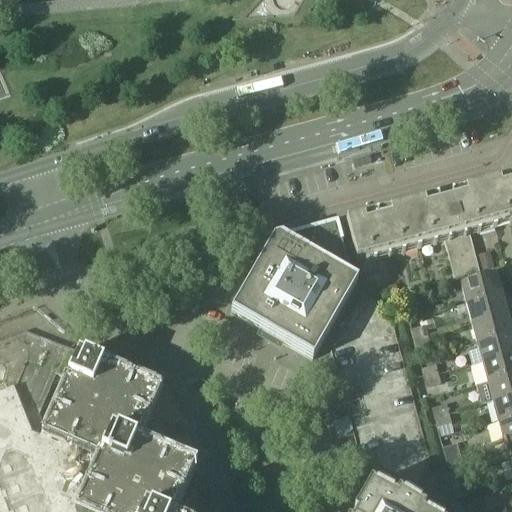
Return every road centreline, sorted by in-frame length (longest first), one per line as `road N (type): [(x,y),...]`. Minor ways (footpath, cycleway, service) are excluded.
road 1 (tertiary): [(43,222),(460,97),(506,57)]
road 2 (tertiary): [(464,17),(399,64),(27,172)]
road 3 (residential): [(328,511),(331,493),(310,413),(69,304),(43,222)]
